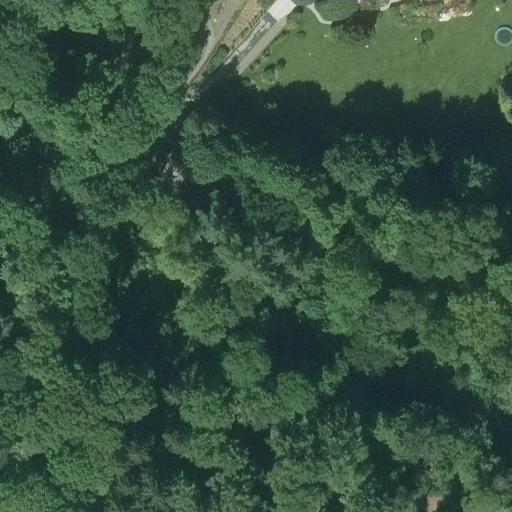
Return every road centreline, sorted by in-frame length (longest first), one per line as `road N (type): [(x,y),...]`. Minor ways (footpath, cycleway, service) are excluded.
road 1 (track): [(511,434),(335,369),(266,325),(165,186),(149,139)]
road 2 (residential): [(149,139),(71,0)]
